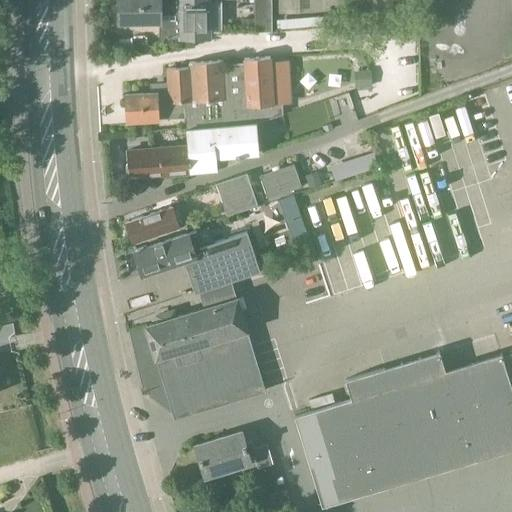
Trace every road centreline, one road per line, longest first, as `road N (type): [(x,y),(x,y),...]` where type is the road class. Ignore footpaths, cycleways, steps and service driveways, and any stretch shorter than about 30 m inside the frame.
road 1 (secondary): [(129,511),(104,443),(66,256),(52,122)]
road 2 (secondary): [(28,0),(31,51),(52,122)]
road 3 (secondary): [(52,122),(59,0)]
